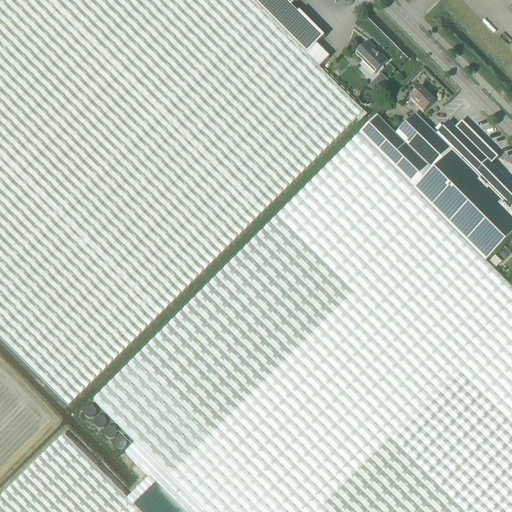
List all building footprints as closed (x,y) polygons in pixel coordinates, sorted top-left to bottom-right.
[(0,0),(0,338),(69,408),(74,403),(364,114),(319,69),(306,56),(250,0),(0,0)] [(250,0),(306,56),(316,46),(317,46),(324,39),(299,13),(297,15),(291,9),(299,0),(250,0)] [(368,43),(356,54),(364,62),(362,63),(375,75),(376,74),(380,70),(383,69),(383,67),(388,62),(368,43)] [(329,59),(317,46),(316,46),(306,56),(319,69),(329,59)] [(382,75),(369,88),(377,96),(389,83),(382,75)] [(410,99),(424,114),(435,103),(420,89),(410,99)] [(414,192),(453,153),(511,212),(511,186),(492,166),(498,159),(462,123),(455,130),(449,123),(436,136),(415,115),(409,121),(406,118),(403,122),(406,124),(395,135),(377,118),(359,135),(414,192)] [(136,444),(203,511),(304,511),(511,304),(511,289),(486,263),(414,192),(359,135),(94,402),(136,444)] [(414,192),(486,263),(511,236),(511,212),(453,153),(414,192)] [(511,511),(511,304),(304,511),(511,511)] [(144,496),(145,495),(139,489),(127,500),(64,436),(0,499),(0,511),(160,511),(159,510),(144,496)] [(203,511),(136,444),(125,454),(149,478),(139,489),(145,495),(156,484),(183,511),(203,511)]
